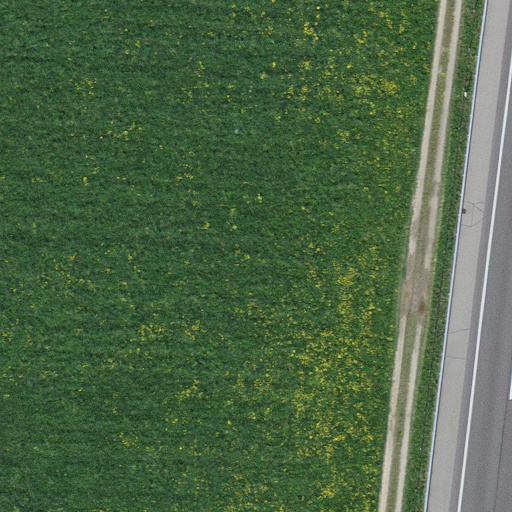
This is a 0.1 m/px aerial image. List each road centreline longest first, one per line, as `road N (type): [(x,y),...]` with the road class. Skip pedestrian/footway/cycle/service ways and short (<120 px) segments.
road 1 (track): [(452,0),(390,511)]
road 2 (motorway): [(511,386),(497,511)]
